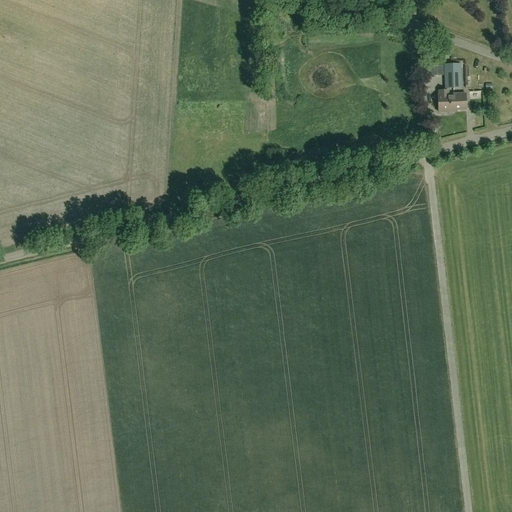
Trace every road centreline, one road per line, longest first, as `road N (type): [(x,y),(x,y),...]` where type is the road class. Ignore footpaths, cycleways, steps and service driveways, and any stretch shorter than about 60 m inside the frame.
road 1 (unclassified): [(0,260),(511,132)]
road 2 (unclassified): [(511,64),(337,0)]
